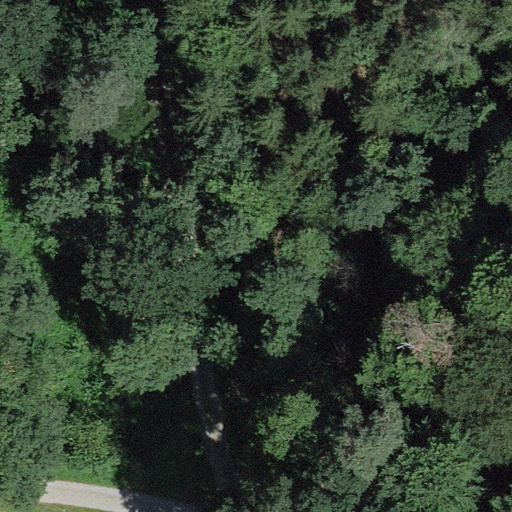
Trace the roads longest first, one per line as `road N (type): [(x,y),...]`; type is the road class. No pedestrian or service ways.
road 1 (track): [(255,511),(176,0)]
road 2 (track): [(0,488),(196,511)]
